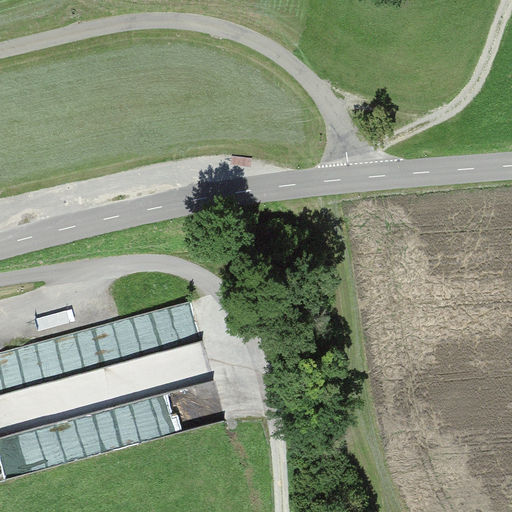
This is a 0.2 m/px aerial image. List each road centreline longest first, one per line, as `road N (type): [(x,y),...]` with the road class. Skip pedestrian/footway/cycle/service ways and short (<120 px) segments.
road 1 (track): [(282,511),(276,418),(262,357),(236,307),(212,284),(157,263),(0,280)]
road 2 (unclassified): [(0,50),(155,19),(241,35),(279,53),(312,83),(338,123),(350,178)]
road 3 (tertiary): [(0,245),(159,205),(350,178)]
road 4 (track): [(348,159),(442,116),(468,95),(511,0)]
road 5 (tertiary): [(350,178),(511,166)]
